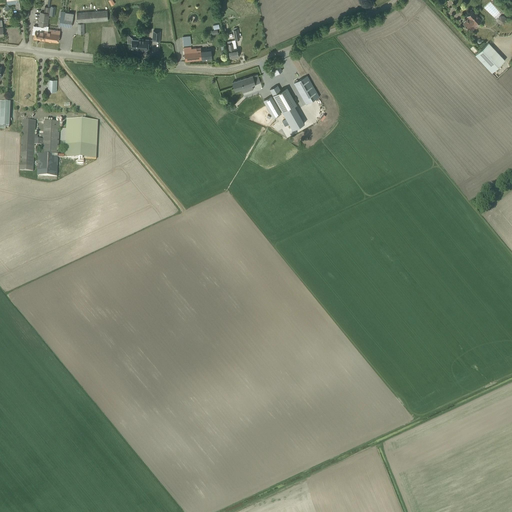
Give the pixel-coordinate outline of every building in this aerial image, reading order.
[(47,26),(49,13),(50,7),(45,7),(44,13),(40,12),(39,25),(47,26)] [(108,20),(107,15),(107,10),(76,13),(77,23),(108,20)] [(469,18),(463,23),(468,29),(474,23),(475,25),(481,20),(472,10),(467,15),(469,18)] [(71,27),(73,13),(61,11),(58,25),(71,27)] [(497,21),(500,24),(504,24),(506,22),(506,19),(504,16),(500,15),(498,18),(497,21)] [(34,38),(46,40),(47,31),(44,30),(44,28),(44,27),(34,26),(32,34),(35,34),(34,38)] [(59,33),(47,31),(46,40),(58,42),(59,33)] [(132,43),(132,44),(131,48),(136,49),(136,50),(147,51),(148,46),(148,39),(139,38),(139,40),(132,39),(133,39),(128,35),(127,43),(132,43)] [(505,60),(488,42),(475,55),(491,73),(494,70),(505,60)] [(238,56),(237,49),(234,49),(232,43),(227,44),(230,58),(238,56)] [(212,58),(211,53),(211,48),(197,50),(197,48),(191,48),(191,47),(184,48),(185,56),(185,61),(212,58)] [(257,74),(232,82),(234,87),(235,91),(242,88),(243,93),(248,91),(246,87),(260,82),(259,79),(257,74)] [(319,96),(307,75),(294,83),(296,87),(306,104),(319,96)] [(48,79),(48,91),(56,92),(57,80),(48,79)] [(277,85),(270,89),(283,112),(294,106),(297,104),(287,87),(281,90),(277,85)] [(253,106),(262,101),(257,93),(249,99),(253,106)] [(271,96),(263,100),(273,118),(281,113),(280,112),(271,96)] [(0,129),(6,129),(6,127),(9,127),(9,123),(10,103),(0,102),(0,129)] [(66,120),(65,155),(58,155),(57,157),(96,159),(98,122),(66,120)] [(43,140),(34,139),(35,121),(22,121),(21,141),(19,170),(32,171),(33,156),(38,156),(37,175),(56,176),(57,157),(58,155),(59,123),(44,122),(43,140)]
